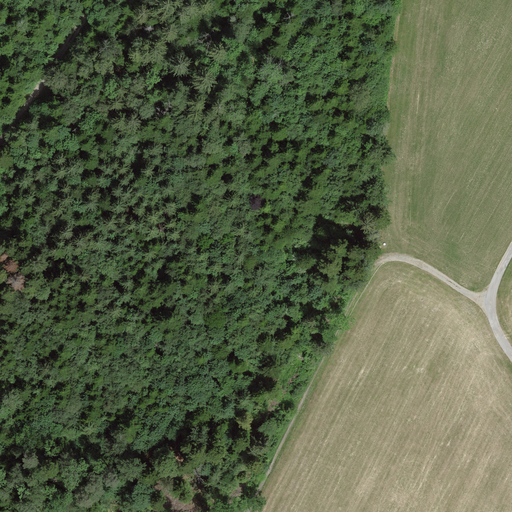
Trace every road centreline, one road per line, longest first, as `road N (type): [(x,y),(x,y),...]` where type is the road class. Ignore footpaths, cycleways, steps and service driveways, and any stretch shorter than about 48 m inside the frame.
road 1 (track): [(490,303),(447,282),(402,245),(371,269),(246,511)]
road 2 (track): [(95,0),(0,140)]
